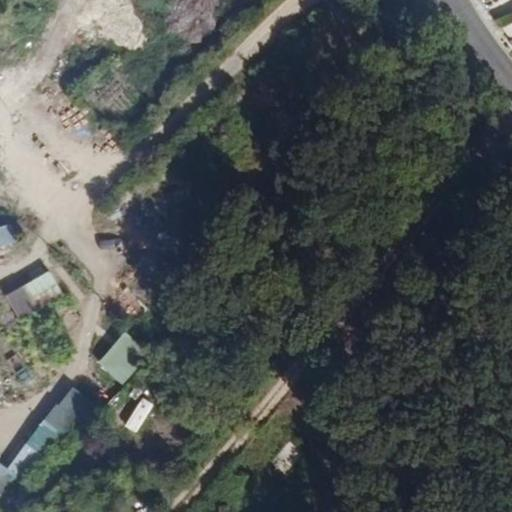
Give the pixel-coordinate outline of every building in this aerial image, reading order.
[(22,63),(34,55),(17,31),(5,39),(22,63)] [(91,89),(80,98),(102,122),(112,113),(91,89)] [(0,246),(15,244),(12,223),(0,225),(0,246)] [(24,317),(64,297),(50,271),(11,291),(24,317)] [(124,334),(87,373),(105,390),(142,351),(124,334)] [(87,376),(7,458),(27,477),(106,395),(87,376)]
